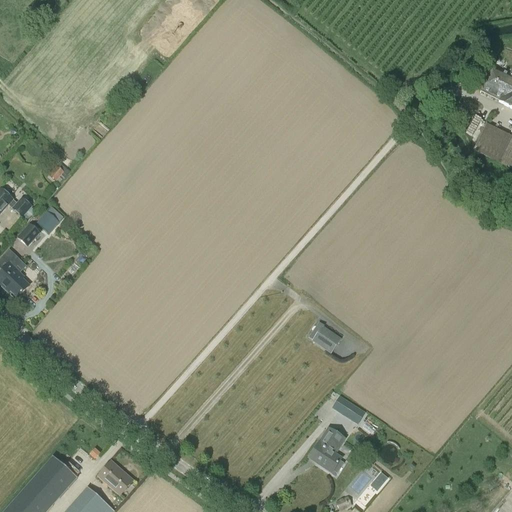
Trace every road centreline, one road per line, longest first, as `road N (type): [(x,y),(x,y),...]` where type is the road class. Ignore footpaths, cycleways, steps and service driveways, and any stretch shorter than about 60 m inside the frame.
road 1 (track): [(511,116),(467,93),(427,104),(134,433)]
road 2 (tertiary): [(245,511),(110,414),(0,316)]
